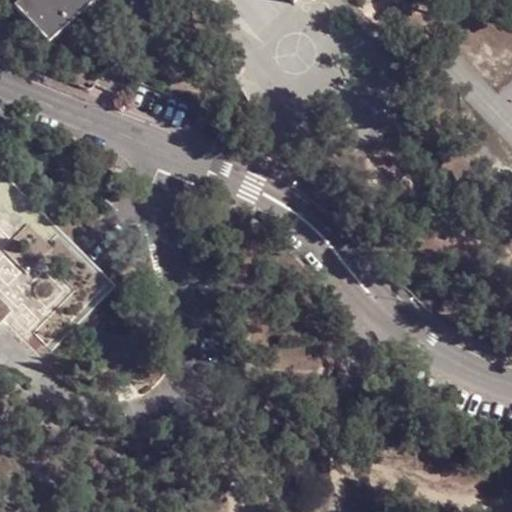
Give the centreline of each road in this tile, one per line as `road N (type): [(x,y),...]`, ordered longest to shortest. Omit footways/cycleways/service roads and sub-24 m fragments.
road 1 (residential): [(395,319),(288,209),(0,85)]
road 2 (residential): [(511,382),(459,365),(395,319)]
road 3 (unclassified): [(395,319),(311,410)]
